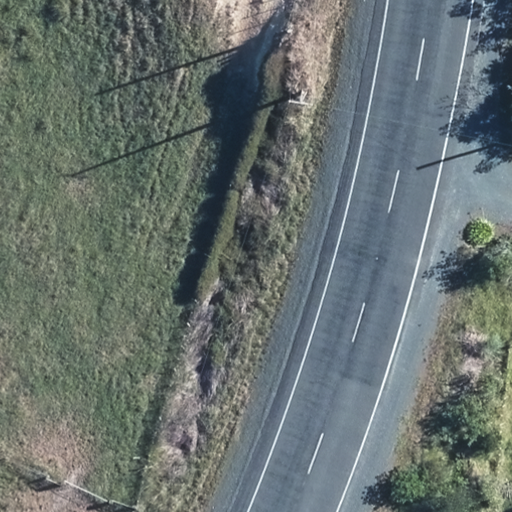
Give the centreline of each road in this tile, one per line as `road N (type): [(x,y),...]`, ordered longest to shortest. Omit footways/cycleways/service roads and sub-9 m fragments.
road 1 (tertiary): [(429,0),(392,204),(291,511)]
road 2 (unknown): [(392,204),(511,224)]
